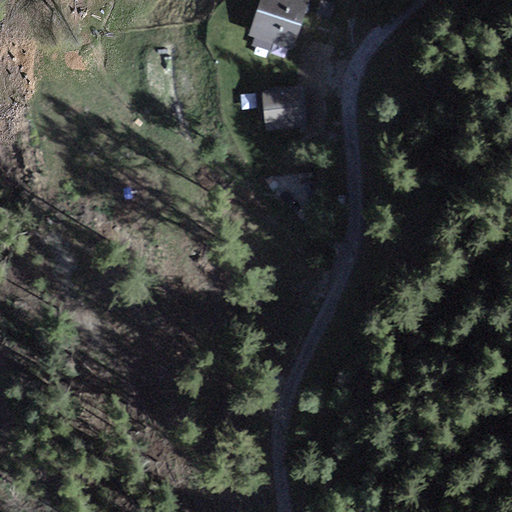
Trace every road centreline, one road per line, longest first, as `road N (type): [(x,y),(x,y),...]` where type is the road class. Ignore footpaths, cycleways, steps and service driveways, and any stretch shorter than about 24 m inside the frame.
road 1 (track): [(417,0),(373,39),(350,86),(351,241),(285,398),(278,444),(285,511)]
road 2 (track): [(348,255),(277,180),(247,130),(233,36)]
